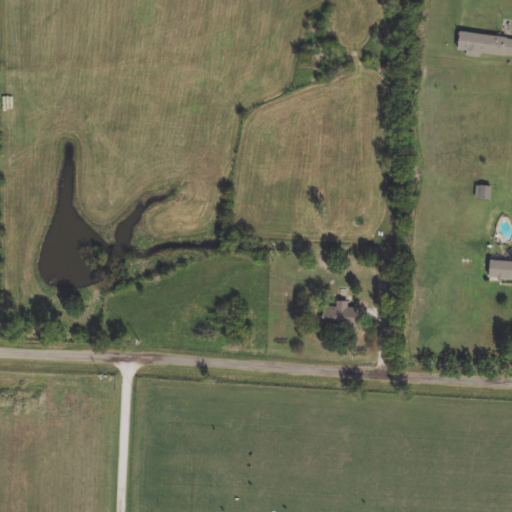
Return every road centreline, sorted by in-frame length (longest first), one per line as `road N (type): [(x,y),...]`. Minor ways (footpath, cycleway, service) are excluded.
road 1 (residential): [(511,381),(0,352)]
road 2 (residential): [(126,511),(132,355)]
